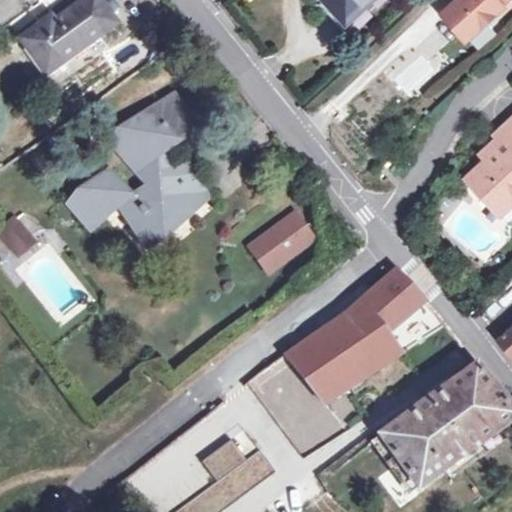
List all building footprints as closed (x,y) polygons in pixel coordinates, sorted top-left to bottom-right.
[(97,0),(84,0),(52,23),(44,29),(41,24),(20,39),(35,60),(38,58),(48,72),(115,24),(97,0)] [(324,0),(345,24),(370,0),(324,0)] [(458,0),(443,14),(456,29),(478,31),(504,8),(501,6),(507,0),(458,0)] [(44,29),(52,23),(49,18),(41,24),(44,29)] [(478,31),(456,29),(467,41),(478,31)] [(38,58),(35,60),(45,74),(48,72),(38,58)] [(123,217),(136,233),(152,221),(158,228),(182,209),(187,216),(205,200),(189,179),(197,172),(186,158),(169,172),(157,156),(178,139),(176,137),(196,121),(174,94),(153,110),(155,112),(143,122),(138,116),(120,130),(124,136),(113,144),(147,189),(134,200),(110,170),(99,180),(97,177),(82,189),(84,191),(69,202),(88,228),(104,216),(102,214),(120,200),(129,213),(123,217)] [(466,179),(491,208),(506,195),(511,201),(511,120),(495,136),(498,139),(504,146),(487,161),(466,179)] [(480,155),(487,161),(504,146),(498,139),(480,155)] [(499,217),(511,205),(511,201),(506,195),(491,208),(499,217)] [(152,221),(136,233),(147,246),(187,216),(182,209),(158,228),(152,221)] [(9,247),(11,245),(6,238),(18,229),(22,234),(24,234),(29,231),(37,229),(44,228),(23,211),(0,229),(0,252),(4,260),(6,254),(9,247)] [(293,213),(249,247),(267,273),(313,239),(293,213)] [(6,238),(11,245),(15,252),(29,239),(22,234),(18,229),(6,238)] [(348,309),(306,340),(332,375),(311,390),(323,406),(401,354),(385,335),(423,301),(393,270),(348,309)] [(511,330),(499,341),(511,357),(511,330)] [(332,375),(306,340),(286,355),(311,390),(332,375)] [(511,408),(476,364),(378,435),(418,488),(511,418),(511,408)]
